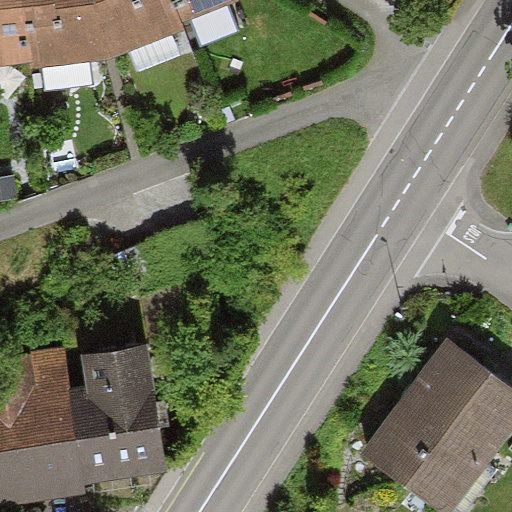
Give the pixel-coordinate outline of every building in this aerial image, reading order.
[(0,0),(0,62),(113,56),(101,0),(0,0)] [(101,0),(113,56),(226,0),(101,0)] [(368,450),(448,511),(450,511),(511,433),(511,382),(455,338),(368,450)] [(94,384),(77,386),(91,480),(175,468),(157,344),(90,354),(94,384)] [(0,360),(0,505),(93,492),(91,480),(77,386),(72,350),(0,360)]
